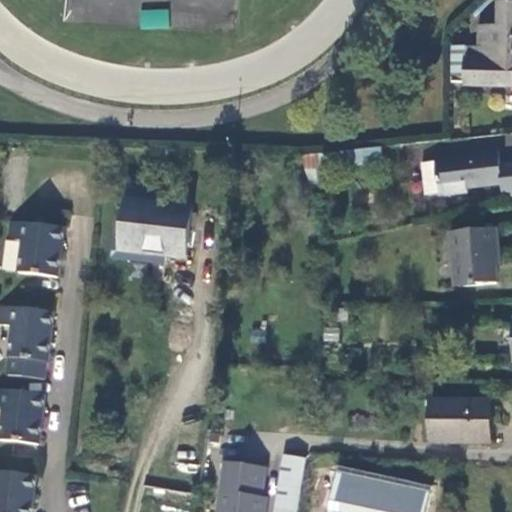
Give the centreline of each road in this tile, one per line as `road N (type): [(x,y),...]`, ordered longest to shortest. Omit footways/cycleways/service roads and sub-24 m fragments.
road 1 (residential): [(53,511),(82,221)]
road 2 (unknown): [(511,449),(305,445)]
